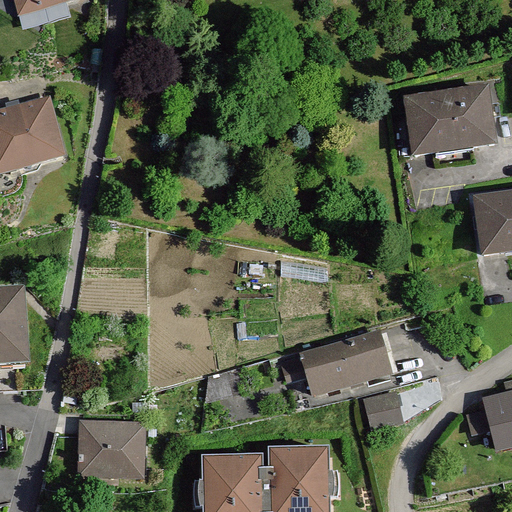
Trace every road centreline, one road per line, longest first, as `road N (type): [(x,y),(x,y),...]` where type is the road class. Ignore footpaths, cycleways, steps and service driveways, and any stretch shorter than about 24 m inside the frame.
road 1 (residential): [(115,0),(55,378)]
road 2 (residential): [(404,511),(411,458),(428,432),(511,356)]
road 3 (residential): [(24,511),(55,378)]
